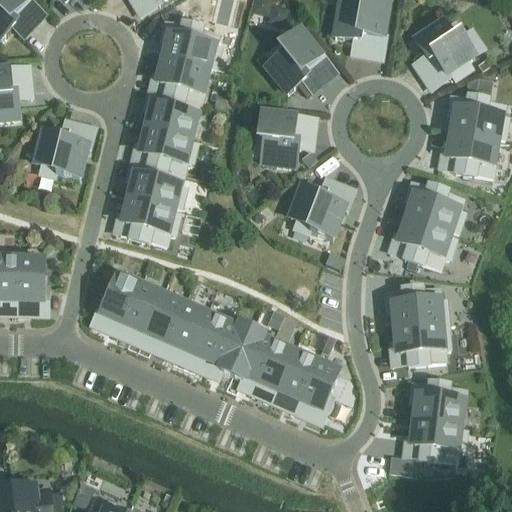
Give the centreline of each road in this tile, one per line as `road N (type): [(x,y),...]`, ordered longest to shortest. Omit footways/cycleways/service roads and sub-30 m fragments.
road 1 (residential): [(373,165),(379,203),(352,294),(373,410),(367,433),(335,468)]
road 2 (residential): [(335,468),(64,348)]
road 3 (residential): [(117,94),(64,348)]
road 4 (residential): [(127,83),(132,49),(115,27),(82,21),(56,40),(51,67),(63,91),(88,103),(117,94)]
road 5 (residential): [(393,161),(414,134),(411,107),(399,92),(368,84),(340,102),(334,132),(350,157),(373,165)]
